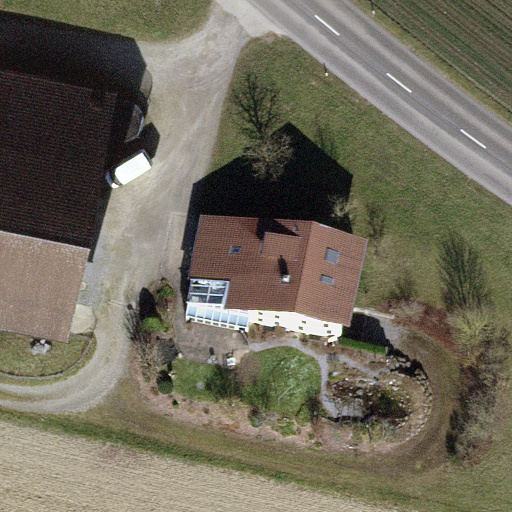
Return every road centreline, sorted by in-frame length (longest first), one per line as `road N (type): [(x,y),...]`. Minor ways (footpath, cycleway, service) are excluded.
road 1 (unknown): [(250,0),(154,194),(120,349)]
road 2 (tertiary): [(511,133),(307,0)]
